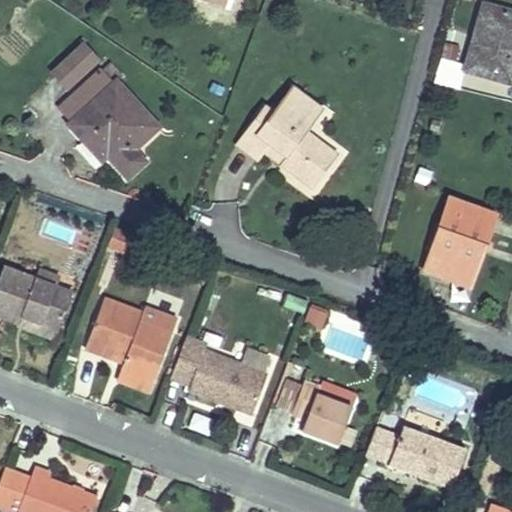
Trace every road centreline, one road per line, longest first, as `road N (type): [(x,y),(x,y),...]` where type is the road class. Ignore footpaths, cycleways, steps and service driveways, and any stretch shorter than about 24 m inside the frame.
road 1 (residential): [(0,382),(341,511)]
road 2 (residential): [(209,236),(511,352)]
